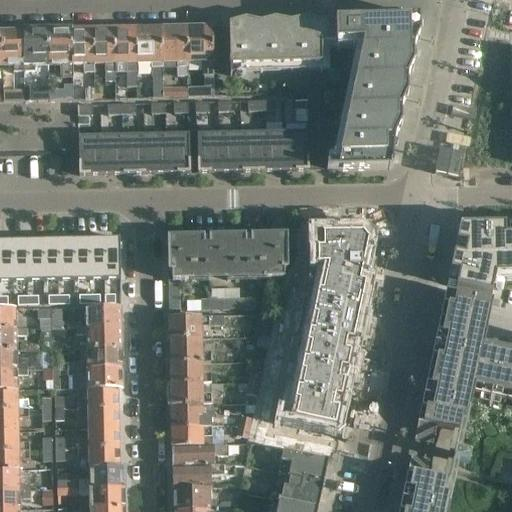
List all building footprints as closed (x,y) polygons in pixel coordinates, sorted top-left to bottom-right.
[(326,167),(326,172),(391,171),(394,139),(401,125),(400,109),(407,95),(407,79),(413,65),(413,49),(419,35),(419,17),(344,19),(344,23),(319,24),(304,21),(289,25),(274,21),(259,25),(244,22),(228,26),(229,77),(231,77),(231,68),(322,66),(321,45),(363,44),(363,48),(362,48),(337,170),(328,170),(328,167),(326,167)] [(161,63),(162,63),(177,63),(177,77),(187,77),(186,63),(186,29),(161,30),(161,63)] [(186,29),(186,63),(202,62),(202,77),(213,77),(212,29),(186,29)] [(59,66),(60,77),(70,77),(70,65),(70,32),(71,32),(71,30),(46,31),(47,66),(59,66)] [(162,100),(161,63),(161,30),(134,31),(135,64),(151,63),(152,100),(162,100)] [(23,73),(33,73),(33,67),(47,66),(46,31),(22,31),(22,33),(23,73)] [(92,73),(92,64),(92,31),(71,32),(70,32),(70,65),(82,65),(82,73),(92,73)] [(104,82),(114,82),(114,64),(113,31),(92,31),(92,64),(103,64),(104,82)] [(114,64),(125,64),(125,82),(135,82),(135,64),(134,31),(113,31),(114,64)] [(23,73),(22,33),(1,33),(2,66),(13,66),(13,73),(23,73)] [(307,172),(319,172),(317,86),(305,86),(305,102),(305,112),(306,134),(307,172)] [(24,89),(24,103),(33,102),(33,88),(24,89)] [(84,102),(93,101),(93,89),(84,90),(84,102)] [(187,91),(169,91),(169,100),(187,100),(187,91)] [(213,91),(187,91),(187,100),(213,100),(213,91)] [(291,112),(305,112),(305,102),(291,102),(291,112)] [(247,113),(261,113),(260,103),(246,103),(247,113)] [(260,103),(261,113),(275,113),(274,103),(260,103)] [(195,115),(196,115),(209,114),(208,104),(194,105),(195,115)] [(217,114),(231,114),(231,104),(217,104),(217,114)] [(173,115),(187,115),(187,105),(173,105),(173,115)] [(120,107),(120,117),(135,116),(134,106),(120,107)] [(150,116),(164,116),(164,106),(150,106),(150,116)] [(106,117),(120,117),(120,107),(106,107),(106,117)] [(78,108),(78,118),(92,118),(92,108),(78,108)] [(263,173),(285,173),(284,134),(262,135),(263,173)] [(285,173),(307,173),(307,172),(306,134),(284,134),(285,173)] [(219,174),(241,174),(240,135),(218,136),(219,174)] [(241,174),(263,173),(262,135),(240,135),(241,174)] [(165,137),(166,175),(189,175),(188,136),(187,136),(165,137)] [(197,175),(219,174),(218,136),(196,136),(197,175)] [(123,176),(144,176),(144,137),(122,138),(123,176)] [(144,176),(166,175),(165,137),(144,137),(144,176)] [(100,138),(77,139),(78,164),(78,177),(101,177),(100,138)] [(101,177),(123,176),(122,138),(100,138),(101,177)] [(449,273),(446,287),(455,289),(491,296),(493,284),(495,276),(492,276),(494,267),(502,269),(503,277),(511,277),(511,237),(504,238),(504,227),(459,228),(449,273)] [(296,390),(290,420),(300,422),(310,424),(319,426),(328,428),(334,430),(335,430),(339,411),(332,410),(335,400),(341,401),(342,392),(345,383),(339,381),(341,371),(347,373),(351,354),(345,353),(347,343),(353,344),(357,326),(351,325),(353,314),(355,303),(361,304),(365,285),(359,284),(368,243),(362,236),(322,236),(322,251),(316,251),(316,269),(322,269),(321,276),(314,305),(308,334),(302,362),(296,390)] [(286,271),(286,251),(286,237),(251,238),(252,276),(263,276),(263,281),(282,281),(282,271),(286,271)] [(294,237),(286,237),(286,251),(294,251),(294,237)] [(210,277),(252,276),(251,238),(210,239),(210,277)] [(192,282),(192,277),(210,277),(210,239),(167,240),(168,281),(172,280),(172,282),(178,282),(192,282)] [(98,241),(87,241),(88,282),(103,281),(103,240),(98,241)] [(119,240),(103,240),(103,281),(120,281),(119,274),(119,241),(119,240)] [(56,241),(41,242),(42,283),(57,282),(56,241)] [(59,241),(56,241),(57,282),(73,282),(72,241),(59,241)] [(78,241),(72,241),(73,282),(88,282),(87,241),(78,241)] [(0,242),(0,283),(11,283),(10,242),(0,242)] [(20,242),(10,242),(11,283),(27,283),(26,242),(20,242)] [(39,242),(26,242),(27,283),(42,283),(41,242),(39,242)] [(178,292),(178,282),(172,282),(172,280),(168,281),(168,292),(178,292)] [(286,287),(283,299),(293,301),(296,289),(286,287)] [(168,303),(178,302),(178,292),(168,292),(168,303)] [(477,320),(481,302),(444,294),(440,313),(416,424),(453,432),(477,320)] [(114,296),(104,297),(104,306),(114,306),(114,296)] [(58,297),(47,297),(47,307),(58,307),(58,297)] [(68,297),(58,297),(58,307),(68,306),(68,297)] [(89,297),(78,297),(78,306),(89,306),(89,297)] [(99,297),(89,297),(89,306),(99,306),(99,297)] [(27,298),(17,298),(17,307),(27,307),(27,298)] [(37,298),(27,298),(27,307),(38,307),(37,298)] [(283,299),(281,311),(291,313),(293,301),(283,299)] [(214,312),(225,311),(224,301),(213,302),(214,312)] [(225,311),(236,311),(235,301),(224,301),(225,311)] [(236,311),(247,311),(246,301),(235,301),(236,311)] [(246,301),(247,311),(258,311),(257,301),(246,301)] [(169,313),(179,313),(178,302),(168,303),(169,313)] [(203,312),(214,312),(213,302),(202,302),(203,312)] [(67,326),(68,332),(121,331),(121,310),(85,311),(85,325),(67,326)] [(51,312),(51,321),(51,332),(63,332),(63,311),(51,312)] [(281,311),(278,323),(288,325),(291,313),(281,311)] [(0,332),(27,332),(27,326),(17,326),(16,312),(0,312),(0,332)] [(51,321),(51,312),(38,312),(38,321),(51,321)] [(200,328),(223,328),(223,318),(169,320),(169,342),(200,342),(200,328)] [(278,323),(276,335),(286,337),(288,325),(278,323)] [(85,337),(85,338),(86,351),(121,350),(121,331),(68,332),(63,332),(51,332),(51,338),(85,337)] [(0,352),(17,352),(17,338),(27,338),(27,332),(0,332),(0,352)] [(51,332),(41,332),(41,352),(52,351),(51,338),(51,332)] [(276,335),(273,347),(283,349),(286,337),(276,335)] [(210,366),(210,357),(200,356),(200,342),(169,342),(170,367),(200,366),(210,366)] [(273,347),(271,359),(281,361),(283,349),(273,347)] [(86,364),(67,365),(68,371),(122,370),(121,350),(86,351),(86,364)] [(52,351),(41,352),(42,371),(52,371),(52,365),(52,361),(52,351)] [(0,371),(28,371),(28,365),(18,365),(17,352),(0,352),(0,371)] [(511,511),(511,364),(479,358),(471,394),(511,402),(511,511)] [(271,359),(268,371),(278,373),(281,361),(271,359)] [(210,378),(201,376),(200,366),(170,367),(170,388),(201,387),(210,387),(210,378)] [(122,390),(122,370),(68,371),(68,377),(72,377),(73,391),(87,391),(118,390),(122,390)] [(0,391),(19,391),(18,377),(28,377),(28,371),(0,371),(0,391)] [(52,371),(42,371),(42,381),(52,381),(52,371)] [(60,371),(52,371),(52,381),(52,391),(60,391),(60,371)] [(268,371),(266,383),(276,385),(278,373),(268,371)] [(249,376),(246,386),(258,389),(260,379),(249,376)] [(266,383),(263,395),(273,397),(276,385),(266,383)] [(246,386),(244,396),(256,399),(258,389),(246,386)] [(211,407),(211,398),(201,397),(201,387),(170,388),(170,408),(201,407),(211,407)] [(77,411),(118,410),(118,390),(87,391),(87,402),(77,402),(77,411)] [(19,403),(18,392),(19,391),(0,391),(0,411),(29,411),(29,403),(19,403)] [(263,395),(261,406),(270,409),(273,397),(263,395)] [(41,410),(51,410),(50,398),(40,398),(41,410)] [(55,410),(65,410),(64,398),(54,398),(55,410)] [(261,406),(258,418),(268,421),(270,409),(261,406)] [(171,430),(211,429),(211,421),(202,420),(201,407),(170,408),(171,430)] [(41,422),(51,422),(51,410),(41,410),(41,422)] [(55,422),(65,422),(65,410),(55,410),(55,422)] [(88,431),(118,430),(118,410),(77,411),(77,419),(87,419),(88,431)] [(0,432),(19,432),(19,420),(29,419),(29,411),(0,411),(0,432)] [(258,418),(255,430),(264,432),(264,433),(265,433),(268,421),(258,418)] [(239,419),(237,429),(248,432),(251,422),(239,419)] [(300,422),(297,434),(307,436),(310,424),(300,422)] [(310,424),(307,436),(316,438),(319,426),(310,424)] [(319,426),(316,438),(325,440),(328,428),(319,426)] [(328,428),(325,440),(332,442),(334,430),(328,428)] [(202,449),(202,440),(212,439),(211,429),(171,430),(171,449),(202,449)] [(237,429),(235,439),(246,441),(248,432),(237,429)] [(78,451),(119,450),(118,430),(88,431),(88,442),(78,442),(78,451)] [(255,430),(252,445),(260,447),(262,436),(263,436),(264,433),(264,432),(255,430)] [(19,432),(0,432),(0,453),(30,453),(30,443),(20,444),(19,432)] [(273,439),(271,449),(279,451),(282,437),(274,435),(273,439)] [(262,436),(260,447),(271,449),(273,439),(263,436),(262,436)] [(282,437),(279,451),(282,451),(282,452),(287,453),(290,439),(282,437)] [(290,439),(287,453),(295,455),(298,441),(290,439)] [(42,453),(52,452),(52,440),(42,440),(42,453)] [(56,452),(66,452),(66,440),(56,440),(56,452)] [(298,441),(295,455),(303,456),(306,442),(298,441)] [(306,442),(303,456),(311,458),(314,444),(306,442)] [(314,444),(311,458),(319,460),(322,446),(314,444)] [(322,446),(319,460),(327,462),(330,448),(322,446)] [(172,470),(217,469),(217,464),(213,464),(213,457),(217,457),(217,459),(227,458),(227,448),(202,449),(171,449),(172,470)] [(89,471),(119,470),(119,450),(78,451),(78,459),(88,459),(89,471)] [(42,465),(52,465),(52,452),(42,453),(42,465)] [(56,465),(66,465),(66,452),(56,452),(56,465)] [(30,461),(30,453),(0,453),(0,472),(20,472),(20,461),(30,461)] [(294,455),(283,453),(280,468),(264,465),(262,473),(280,476),(323,485),(327,462),(294,455)] [(474,458),(458,454),(456,464),(471,468),(474,458)] [(172,492),(211,491),(211,479),(224,479),(224,469),(217,469),(172,470),(172,492)] [(74,491),(79,491),(125,490),(124,470),(119,470),(89,471),(89,481),(74,481),(74,491)] [(0,492),(21,492),(31,492),(30,486),(20,486),(20,472),(0,472),(0,492)] [(435,511),(442,482),(405,474),(397,511),(435,511)] [(280,476),(277,488),(284,490),(281,503),(317,511),(323,485),(280,476)] [(89,497),(89,511),(125,510),(125,490),(79,491),(74,491),(57,491),(57,497),(89,497)] [(211,503),(211,491),(172,492),(172,511),(216,511),(217,503),(211,503)] [(0,511),(21,511),(21,498),(31,498),(31,492),(21,492),(0,492),(0,511)] [(51,494),(41,494),(41,508),(51,508),(51,494)] [(232,511),(235,503),(219,503),(219,511),(232,511)] [(316,511),(317,511),(281,503),(279,503),(276,511),(316,511)]
